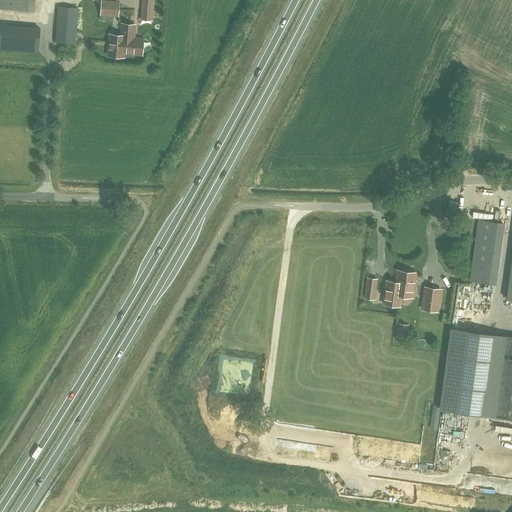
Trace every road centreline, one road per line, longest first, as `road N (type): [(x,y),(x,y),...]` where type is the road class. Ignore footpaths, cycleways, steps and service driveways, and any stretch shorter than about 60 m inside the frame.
road 1 (trunk): [(20,511),(182,245),(314,0)]
road 2 (trunk): [(293,0),(164,244),(0,509)]
road 3 (unclassified): [(511,183),(455,182),(377,206),(283,205)]
road 4 (track): [(116,511),(322,511)]
